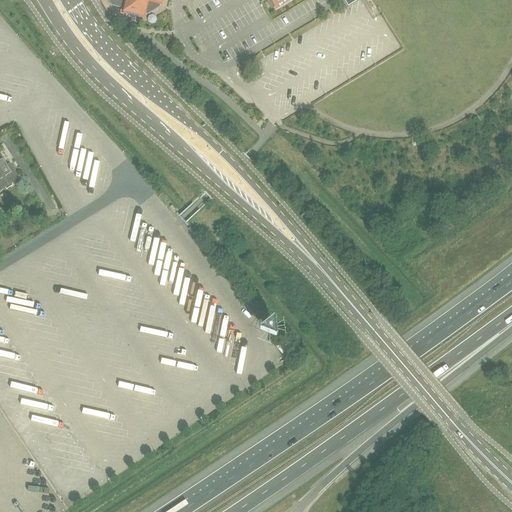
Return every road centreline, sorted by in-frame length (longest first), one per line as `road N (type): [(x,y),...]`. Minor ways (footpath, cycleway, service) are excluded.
road 1 (motorway): [(511,281),(173,511)]
road 2 (secondary): [(45,0),(108,81),(326,275)]
road 3 (secondary): [(326,275),(239,171),(100,42),(71,0)]
road 4 (motorway): [(241,511),(511,315)]
road 5 (motorway): [(294,511),(511,330)]
road 6 (secondary): [(511,485),(326,275)]
